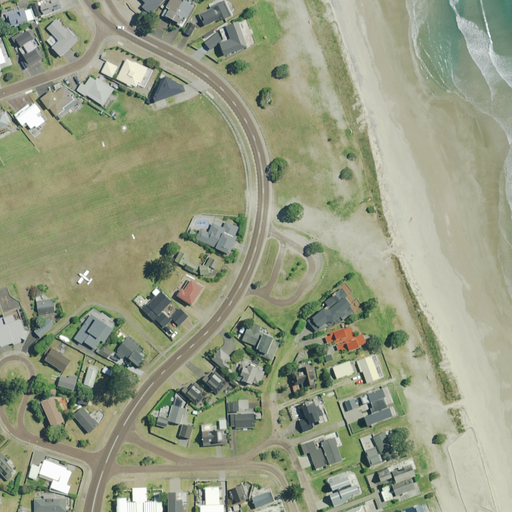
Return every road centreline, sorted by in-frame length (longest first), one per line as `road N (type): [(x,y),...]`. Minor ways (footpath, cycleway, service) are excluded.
road 1 (tertiary): [(118,434),(144,392),(213,325),(243,283),(263,190),(259,154),(233,100),(193,64),(126,31)]
road 2 (residential): [(0,93),(84,61),(106,24)]
road 3 (residential): [(239,462),(265,443),(283,442),(314,511)]
